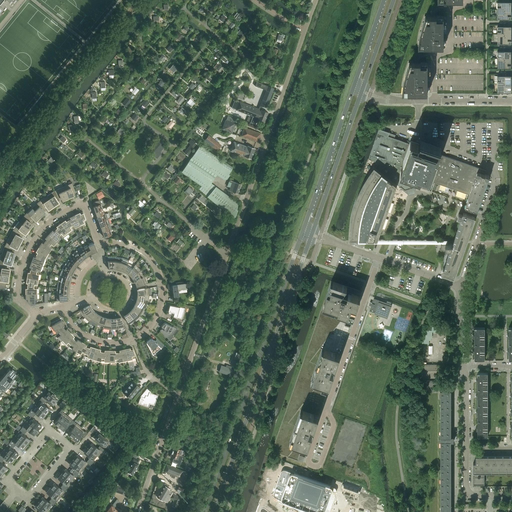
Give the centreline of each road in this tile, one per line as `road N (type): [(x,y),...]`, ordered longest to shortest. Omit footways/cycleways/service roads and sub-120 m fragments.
road 1 (residential): [(138,511),(316,0)]
road 2 (tertiary): [(301,231),(203,511)]
road 3 (tertiary): [(214,511),(310,234)]
road 4 (residential): [(458,286),(496,179),(492,163),(417,136),(418,100)]
road 5 (residential): [(35,315),(18,298),(18,278),(38,233),(85,203),(99,243)]
road 6 (residential): [(25,497),(69,449),(52,431),(8,481),(16,492)]
road 7 (residential): [(377,258),(324,409)]
road 8 (tertiary): [(352,87),(301,231)]
road 9 (tertiary): [(310,234),(359,94)]
road 10 (residential): [(132,339),(157,317),(161,282),(145,254),(99,243)]
road 11 (residential): [(434,100),(434,56),(450,51),(451,10),(470,0)]
